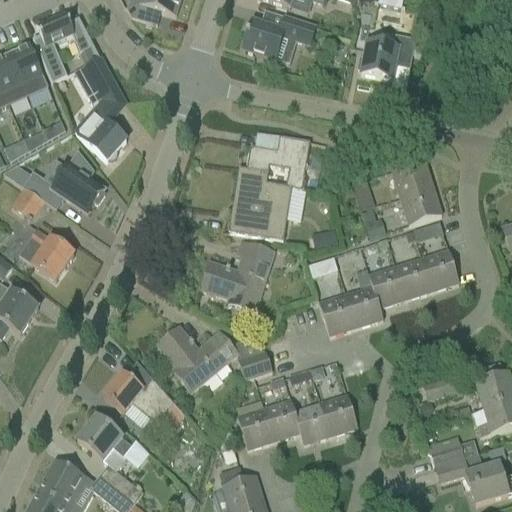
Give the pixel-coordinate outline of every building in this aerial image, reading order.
[(129,0),(125,15),(130,23),(151,30),(154,17),(159,19),(174,23),(181,0),(129,0)] [(324,0),(258,0),(257,4),(288,14),(292,2),(321,11),(324,0)] [(355,0),(332,0),(332,3),(353,10),(355,0)] [(393,0),(379,0),(377,6),(396,14),(400,3),(393,0)] [(64,20),(35,33),(39,44),(33,46),(32,45),(31,45),(51,91),(66,83),(51,51),(71,42),(79,61),(89,55),(82,40),(85,39),(75,20),(73,21),(76,28),(69,31),(64,20)] [(315,34),(283,23),(279,36),(250,27),(241,57),(275,68),(283,44),(309,53),(315,34)] [(365,49),(359,81),(391,87),(394,73),(408,76),(414,46),(394,42),(392,50),(383,48),(382,52),(365,49)] [(7,59),(27,103),(47,95),(28,51),(7,59)] [(0,62),(0,95),(7,112),(27,103),(7,59),(0,62)] [(94,117),(74,139),(75,142),(105,169),(125,147),(106,129),(124,109),(99,64),(98,65),(98,64),(93,66),(93,67),(84,72),(98,98),(86,104),(94,117)] [(54,131),(41,137),(42,137),(46,148),(58,141),(54,131)] [(32,142),(22,146),(28,158),(37,153),(32,142)] [(258,179),(256,189),(290,195),(301,197),(305,168),(309,149),(278,144),(275,157),(249,153),(245,176),(245,177),(258,179)] [(12,150),(3,155),(9,169),(18,163),(12,150)] [(32,180),(22,194),(43,209),(54,216),(63,204),(86,220),(93,209),(96,211),(104,200),(101,198),(102,196),(87,186),(92,178),(76,158),(65,175),(52,194),(43,187),(32,180)] [(391,179),(399,206),(432,196),(423,169),(391,179)] [(245,177),(245,176),(238,175),(227,239),(282,248),(290,195),(256,189),(258,179),(245,177)] [(351,189),(360,218),(372,214),(370,205),(371,204),(365,185),(351,189)] [(22,194),(9,214),(30,228),(43,209),(22,194)] [(432,196),(399,206),(408,233),(440,223),(432,196)] [(438,230),(430,233),(434,244),(442,241),(438,230)] [(510,260),(511,259),(511,231),(502,234),(510,260)] [(31,272),(38,277),(54,289),(73,261),(62,254),(65,251),(52,242),(49,246),(35,236),(18,263),(31,272)] [(336,251),(333,237),(311,241),(314,255),(336,251)] [(385,246),(378,249),(380,256),(388,254),(385,246)] [(200,297),(219,303),(228,306),(227,310),(253,318),(272,260),(259,256),(240,250),(235,265),(241,267),(237,279),(208,270),(200,297)] [(447,258),(421,266),(431,299),(457,290),(447,258)] [(0,264),(0,285),(1,286),(11,274),(0,264)] [(337,280),(332,265),(318,269),(323,285),(337,280)] [(421,266),(394,274),(405,307),(431,299),(421,266)] [(319,283),(315,270),(307,272),(311,286),(319,283)] [(394,274),(367,283),(370,294),(371,294),(378,315),(405,307),(394,274)] [(0,347),(8,335),(19,342),(36,315),(11,298),(10,298),(0,291),(0,347)] [(371,294),(370,294),(345,302),(355,335),(382,327),(378,315),(371,294)] [(345,302),(318,311),(328,344),(355,335),(345,302)] [(178,334),(157,352),(175,375),(172,378),(190,399),(235,363),(243,387),(271,378),(265,358),(241,344),(230,354),(219,339),(197,357),(178,334)] [(471,379),(475,392),(482,415),(482,417),(511,407),(511,399),(507,382),(503,384),(499,370),(471,379)] [(309,376),(312,386),(323,383),(320,373),(309,376)] [(288,382),(291,391),(311,385),(309,376),(288,382)] [(121,380),(102,404),(123,421),(131,411),(156,431),(167,438),(183,420),(173,410),(150,385),(141,396),(121,380)] [(282,385),(270,389),(272,396),(285,392),(282,385)] [(453,399),(449,385),(422,394),(426,407),(453,399)] [(346,403),(319,411),(329,444),(356,435),(346,403)] [(471,419),(472,420),(479,443),(489,439),(490,442),(511,435),(511,407),(482,417),(482,415),(471,419)] [(290,408),(263,416),(273,449),(299,441),(293,419),(290,408)] [(319,411),(293,419),(299,441),(302,452),(329,444),(319,411)] [(236,425),(240,438),(246,457),(273,449),(263,416),(236,425)] [(76,448),(92,461),(102,468),(114,478),(125,465),(123,463),(130,453),(120,445),(95,424),(76,448)] [(221,448),(232,453),(236,442),(225,438),(221,448)] [(457,452),(430,460),(434,474),(461,466),(461,464),(457,452)] [(501,453),(487,457),(491,469),(505,465),(501,453)] [(235,468),(231,456),(227,457),(220,459),(224,472),(235,468)] [(461,466),(434,474),(437,485),(439,490),(465,482),(474,511),(487,508),(507,502),(501,484),(497,471),(482,476),(477,461),(477,459),(461,464),(461,466)] [(55,469),(38,499),(61,511),(72,511),(83,493),(87,487),(72,479),(55,469)] [(106,472),(97,483),(133,510),(141,500),(106,472)] [(92,490),(88,495),(92,498),(104,508),(109,511),(135,511),(133,510),(97,483),(92,490)] [(221,493),(227,511),(253,511),(262,509),(254,483),(221,493)] [(61,511),(38,499),(30,511),(61,511)] [(178,508),(183,511),(191,511),(195,507),(183,499),(178,508)]
